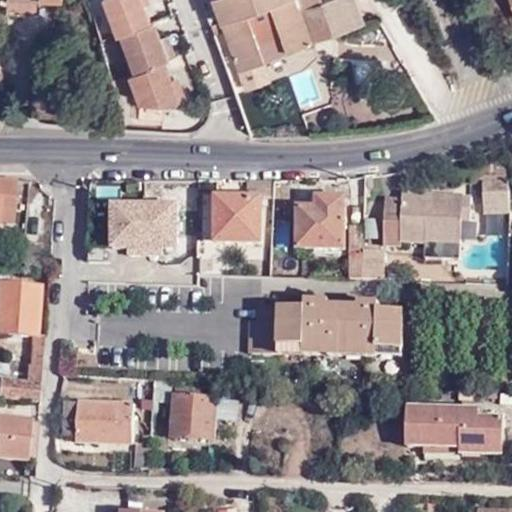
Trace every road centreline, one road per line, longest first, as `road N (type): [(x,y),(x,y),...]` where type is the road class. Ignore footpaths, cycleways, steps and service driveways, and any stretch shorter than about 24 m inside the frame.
road 1 (residential): [(48,480),(511,491)]
road 2 (tertiary): [(511,114),(418,146),(353,155),(84,154)]
road 3 (residential): [(84,154),(72,304),(58,333),(48,480)]
road 4 (unknown): [(484,126),(406,45),(378,0)]
